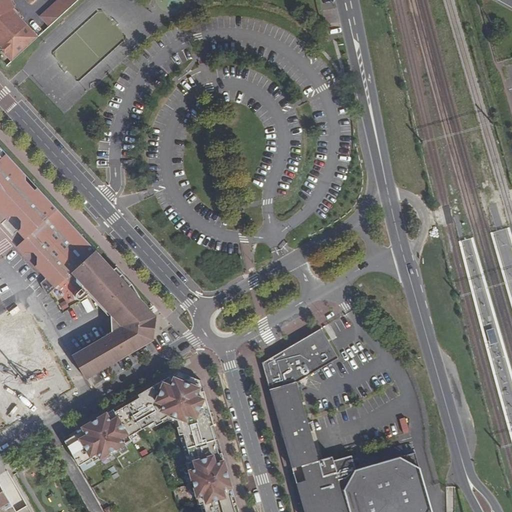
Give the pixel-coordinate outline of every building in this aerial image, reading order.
[(0,0),(0,44),(2,47),(1,48),(6,54),(8,52),(14,59),(38,38),(21,19),(24,18),(14,8),(11,10),(6,2),(9,0),(0,0)] [(11,10),(14,8),(10,0),(9,0),(6,2),(11,10)] [(58,0),(55,3),(64,13),(78,0),(58,0)] [(40,16),(50,27),(64,13),(55,3),(40,16)] [(6,54),(13,61),(14,59),(8,52),(6,54)] [(0,208),(8,218),(10,216),(18,217),(21,221),(21,228),(19,230),(26,238),(17,246),(24,254),(25,252),(33,253),(37,257),(37,264),(35,266),(43,274),(49,269),(54,275),(52,277),(50,275),(46,278),(40,283),(43,290),(47,295),(71,273),(96,250),(38,187),(35,190),(26,180),(26,175),(6,153),(4,156),(2,155),(3,153),(2,151),(1,149),(0,148),(0,208)] [(96,250),(71,273),(121,326),(72,355),(84,376),(122,354),(121,352),(126,349),(127,351),(151,338),(154,313),(142,301),(129,286),(127,288),(118,278),(121,276),(114,269),(113,270),(96,250)] [(49,269),(43,274),(46,278),(50,275),(52,277),(54,275),(49,269)] [(42,346),(41,322),(12,323),(0,328),(0,342),(2,347),(0,345),(0,355),(18,348),(38,347),(42,346)] [(431,511),(415,452),(404,456),(401,445),(352,459),(351,455),(333,460),(332,456),(319,460),(294,379),(306,376),(338,358),(321,328),(262,363),(304,511),(431,511)] [(122,354),(84,376),(86,379),(153,340),(154,336),(151,338),(127,351),(126,349),(121,352),(122,354)] [(119,447),(124,444),(125,446),(133,441),(130,436),(154,422),(156,425),(163,421),(162,419),(168,416),(178,420),(179,426),(177,427),(179,432),(190,402),(202,385),(201,381),(178,371),(161,381),(162,382),(164,380),(166,383),(159,387),(157,384),(101,416),(103,419),(97,423),(95,420),(76,431),(81,440),(69,447),(63,438),(79,466),(92,458),(94,463),(102,459),(101,458),(106,454),(108,455),(118,449),(119,447)] [(238,511),(202,385),(190,402),(179,432),(187,463),(186,463),(188,471),(190,471),(191,476),(190,478),(194,490),(195,490),(197,496),(196,497),(198,505),(203,503),(205,511),(238,511)] [(402,433),(408,432),(406,417),(399,418),(402,433)] [(69,447),(81,440),(76,431),(63,438),(69,447)] [(0,511),(16,511),(0,483),(0,511)]
